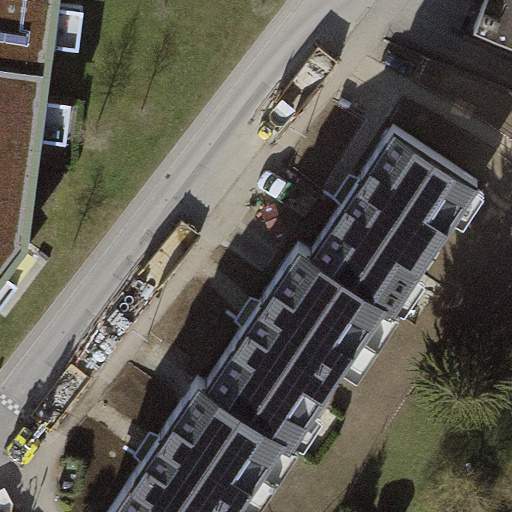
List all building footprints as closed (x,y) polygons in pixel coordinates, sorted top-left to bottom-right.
[(0,0),(0,61),(50,68),(58,0),(0,0)] [(511,0),(484,0),(475,24),(511,38),(511,0)] [(0,276),(26,241),(50,68),(0,61),(0,276)] [(391,129),(310,252),(384,301),(392,306),(474,183),(476,183),(478,179),(393,123),(390,129),(391,129)] [(291,441),(384,301),(310,252),(299,244),(205,385),(282,436),(291,441)] [(231,511),(282,436),(205,385),(197,379),(108,511),(231,511)]
